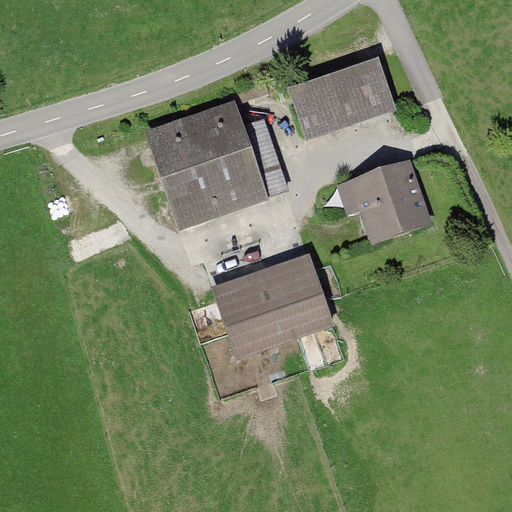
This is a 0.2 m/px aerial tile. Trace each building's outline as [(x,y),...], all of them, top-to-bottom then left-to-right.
[(382,67),(296,94),(312,144),(398,116),(382,67)] [(238,108),(152,140),(188,235),(274,203),(238,108)] [(286,163),(268,167),(273,191),(292,187),(286,163)] [(438,224),(417,165),(351,188),(372,247),(438,224)] [(313,261),(218,293),(241,362),(336,330),(313,261)]
